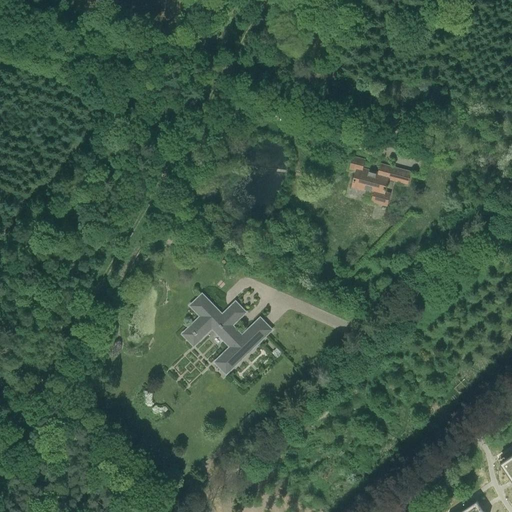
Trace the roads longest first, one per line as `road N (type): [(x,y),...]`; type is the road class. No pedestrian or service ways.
road 1 (unclassified): [(0,449),(228,58)]
road 2 (unclassified): [(511,200),(191,511)]
road 3 (unclassified): [(5,0),(228,58)]
road 4 (unclassified): [(228,58),(408,104)]
